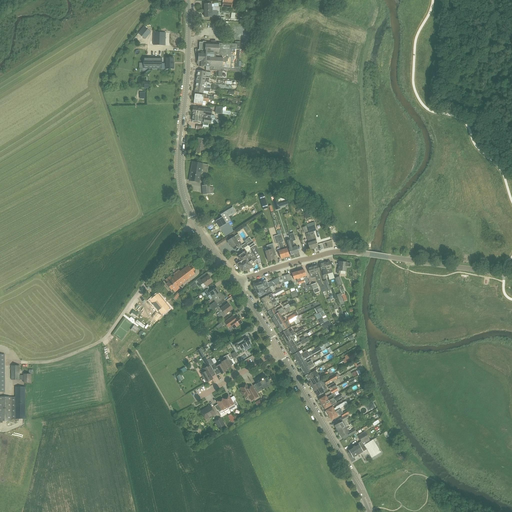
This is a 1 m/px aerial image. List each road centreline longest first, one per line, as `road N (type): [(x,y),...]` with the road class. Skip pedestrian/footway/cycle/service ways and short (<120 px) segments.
road 1 (tertiary): [(237,281),(191,217),(178,178),(188,0)]
road 2 (tertiary): [(368,511),(279,351)]
road 3 (tertiary): [(511,275),(363,252)]
road 4 (tertiary): [(237,281),(328,252),(363,252)]
